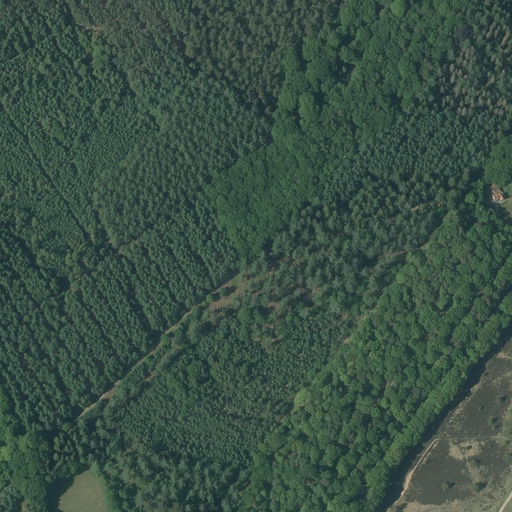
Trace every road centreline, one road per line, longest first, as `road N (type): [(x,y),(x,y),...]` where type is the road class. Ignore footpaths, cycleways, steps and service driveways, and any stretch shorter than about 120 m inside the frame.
road 1 (unclassified): [(0,388),(27,447),(64,427),(200,299),(268,253),(365,234),(422,207),(511,239)]
road 2 (unclassified): [(511,248),(326,511)]
road 3 (primary): [(344,511),(489,322)]
